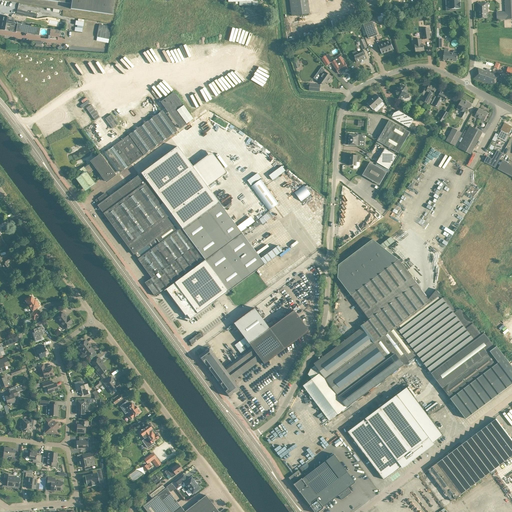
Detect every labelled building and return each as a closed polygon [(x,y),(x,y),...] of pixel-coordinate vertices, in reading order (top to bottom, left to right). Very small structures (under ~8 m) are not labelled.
[(71,9),(112,15),(114,0),(45,0),(71,4),(71,9)] [(136,0),(123,0),(113,52),(160,62),(163,52),(181,56),(180,61),(190,63),(191,58),(209,61),(207,71),(262,82),(273,28),(226,18),(228,9),(185,0),(180,0),(179,9),(136,0)] [(290,0),(292,15),(310,13),(308,0),(290,0)] [(459,0),(448,0),(449,0),(448,0),(450,0),(451,11),(456,10),(456,8),(460,8),(460,7),(461,7),(461,2),(460,2),(459,0)] [(511,0),(504,0),(506,12),(497,12),(497,20),(511,19),(511,0)] [(488,3),(478,3),(478,11),(479,11),(479,19),(487,18),(487,13),(488,13),(488,7),(486,7),(486,3),(488,3)] [(16,14),(28,17),(36,19),(38,13),(30,11),(30,12),(29,12),(17,9),(16,14)] [(3,16),(2,22),(10,24),(9,26),(14,27),(15,24),(22,25),(23,22),(15,21),(13,21),(11,20),(11,17),(3,16)] [(77,20),(75,31),(83,32),(84,21),(77,20)] [(372,21),(363,24),(364,25),(366,31),(367,35),(369,38),(378,35),(373,21),(372,21)] [(2,22),(1,29),(9,31),(16,33),(16,30),(28,32),(28,33),(39,35),(40,29),(22,25),(15,24),(14,27),(9,26),(10,24),(2,22)] [(111,27),(99,25),(97,37),(108,39),(111,27)] [(422,29),(424,39),(430,39),(429,28),(422,29)] [(364,39),(359,41),(363,49),(368,47),(364,39)] [(424,51),(424,46),(423,44),(422,44),(422,39),(415,40),(416,45),(415,45),(416,52),(424,51)] [(379,45),(382,54),(394,49),(390,41),(379,45)] [(445,48),(444,55),(443,60),(457,62),(457,57),(458,54),(458,52),(457,51),(454,51),(453,52),(453,53),(448,53),(449,49),(445,48)] [(356,51),(353,53),(355,58),(357,63),(361,61),(361,63),(364,62),(363,60),(367,58),(365,54),(364,52),(358,55),(357,54),(356,51)] [(331,63),(326,55),(322,58),(326,66),(331,63)] [(348,68),(345,64),(340,56),(332,62),(336,69),(339,74),(348,68)] [(322,67),(317,74),(321,76),(318,80),(320,82),(324,84),(326,82),(328,83),(332,77),(328,74),(325,71),(324,71),(325,70),(322,67)] [(492,73),(482,70),(478,69),(475,78),(495,85),(499,73),(493,71),(492,73)] [(424,86),(420,94),(424,96),(425,95),(424,94),(426,92),(428,93),(423,102),(429,105),(432,99),(431,99),(433,95),(437,88),(429,84),(427,88),(424,86)] [(398,99),(404,97),(405,99),(410,98),(409,93),(408,94),(406,86),(405,86),(404,85),(403,85),(402,85),(401,85),(401,86),(401,87),(397,88),(398,90),(396,91),(397,95),(398,99)] [(431,103),(436,106),(438,107),(440,103),(444,105),(449,95),(441,91),(439,94),(437,98),(435,97),(431,103)] [(173,93),(160,102),(180,128),(192,119),(173,93)] [(373,110),(383,101),(377,94),(367,103),(373,110)] [(459,105),(457,109),(463,112),(461,114),(460,117),(464,119),(466,114),(469,109),(471,104),(467,102),(467,103),(462,100),(459,105)] [(479,108),(477,113),(475,116),(484,121),(488,113),(479,108)] [(161,111),(105,152),(120,172),(163,141),(176,131),(161,111)] [(414,120),(414,119),(399,111),(394,113),(391,112),(389,116),(409,128),(414,120)] [(444,111),(439,120),(442,122),(448,113),(444,111)] [(381,143),(398,153),(410,132),(394,123),(389,120),(377,141),(381,143)] [(509,134),(510,131),(511,127),(511,126),(505,122),(500,130),(501,131),(498,137),(506,142),(509,136),(510,137),(511,135),(509,134)] [(483,132),(478,130),(470,126),(458,148),(471,154),(483,132)] [(455,146),(462,133),(453,128),(446,141),(455,146)] [(221,134),(218,140),(231,146),(229,150),(234,153),(235,151),(237,152),(239,147),(231,144),(233,140),(221,134)] [(349,136),(349,139),(350,139),(349,145),(350,145),(357,146),(358,146),(358,142),(365,142),(365,135),(358,135),(358,136),(351,135),(350,135),(350,136),(349,136)] [(177,146),(141,173),(180,227),(182,229),(187,225),(218,202),(177,146)] [(385,149),(377,163),(389,169),(397,156),(385,149)] [(246,150),(243,154),(240,152),(239,154),(245,159),(249,153),(246,150)] [(486,159),(484,162),(495,168),(503,153),(497,150),(492,159),(487,156),(486,159)] [(357,166),(357,161),(359,162),(361,157),(356,154),(356,155),(350,155),(350,165),(355,166),(357,166)] [(83,168),(78,171),(74,174),(86,189),(94,183),(88,174),(96,168),(106,181),(115,174),(100,155),(92,161),(92,162),(83,168)] [(259,156),(255,159),(260,167),(265,163),(259,156)] [(425,156),(425,167),(430,167),(430,165),(433,166),(433,160),(428,160),(429,158),(431,158),(431,156),(425,156)] [(511,177),(511,165),(502,161),(498,169),(511,177)] [(387,172),(370,162),(362,175),(379,185),(387,172)] [(105,194),(96,200),(99,205),(98,206),(133,254),(134,254),(138,259),(137,259),(151,278),(148,280),(145,283),(154,296),(165,288),(204,259),(205,260),(241,233),(240,232),(238,229),(231,219),(218,202),(187,225),(182,229),(180,227),(178,229),(175,224),(166,212),(149,188),(145,184),(139,175),(108,197),(105,194)] [(246,181),(240,185),(262,215),(268,211),(246,181)] [(291,203),(301,196),(294,187),(285,194),(291,203)] [(275,208),(266,215),(273,225),(283,218),(275,208)] [(243,231),(256,222),(253,218),(240,227),(243,231)] [(204,259),(165,288),(185,316),(186,315),(190,319),(253,272),(264,264),(260,259),(241,233),(205,260),(204,259)] [(339,279),(337,280),(340,284),(342,282),(369,319),(361,326),(362,328),(363,328),(370,338),(378,339),(392,358),(396,361),(400,367),(415,356),(418,359),(420,358),(466,419),(511,384),(511,366),(497,346),(495,348),(490,341),(484,333),(482,335),(472,322),(468,316),(465,313),(460,309),(456,311),(446,297),(445,297),(443,298),(436,290),(435,291),(434,293),(429,299),(399,260),(385,249),(394,241),(391,237),(380,245),(373,239),(339,265),(338,278),(339,279)] [(278,245),(260,259),(264,264),(282,251),(278,245)] [(3,272),(5,271),(8,274),(13,271),(7,263),(11,260),(9,257),(2,262),(0,259),(1,259),(0,257),(0,268),(0,269),(1,268),(3,272)] [(26,306),(28,304),(33,311),(39,306),(36,302),(35,302),(31,297),(24,302),(26,306)] [(199,355),(198,356),(204,363),(223,389),(229,397),(239,389),(233,380),(243,373),(261,360),(264,364),(309,331),(293,310),(269,328),(255,309),(234,325),(249,344),(252,348),(225,369),(209,348),(202,353),(199,355)] [(36,319),(38,322),(40,320),(38,317),(40,315),(37,310),(30,315),(32,317),(31,318),(33,321),(34,320),(36,319)] [(56,318),(62,325),(65,329),(72,324),(71,323),(72,322),(69,318),(67,319),(63,313),(56,318)] [(24,322),(28,327),(32,323),(30,320),(29,321),(27,319),(24,322)] [(33,334),(36,342),(42,340),(41,336),(44,335),(44,333),(46,332),(44,330),(44,329),(46,328),(42,321),(35,325),(37,328),(33,329),(35,333),(33,334)] [(304,385),(303,386),(330,420),(400,367),(396,361),(392,358),(378,339),(370,338),(363,328),(362,328),(324,357),(322,354),(317,358),(319,360),(315,364),(316,365),(311,369),(308,374),(312,379),(304,385)] [(200,332),(189,340),(192,344),(195,341),(202,336),(200,332)] [(19,341),(18,337),(5,342),(6,346),(19,341)] [(78,347),(81,351),(82,352),(83,351),(87,357),(94,352),(86,341),(78,347)] [(237,343),(234,346),(240,354),(243,351),(237,343)] [(44,345),(39,347),(36,348),(37,350),(36,351),(37,355),(39,354),(40,358),(46,356),(45,352),(46,352),(44,345)] [(3,374),(10,372),(11,372),(10,369),(9,369),(6,370),(5,366),(9,365),(6,358),(0,360),(0,372),(2,371),(3,374)] [(104,377),(102,374),(107,370),(101,362),(101,361),(99,358),(91,364),(100,376),(100,375),(103,379),(104,377)] [(44,364),(39,366),(38,366),(40,375),(43,374),(44,378),(49,377),(53,375),(51,367),(45,369),(44,364)] [(25,366),(11,372),(10,372),(12,375),(27,370),(25,366)] [(5,377),(3,378),(0,379),(0,383),(1,388),(10,384),(9,381),(7,381),(5,377)] [(107,387),(113,394),(121,388),(117,382),(116,383),(115,383),(111,377),(103,383),(107,387)] [(52,381),(47,382),(42,384),(44,389),(47,388),(49,393),(58,391),(56,383),(51,384),(50,382),(52,381)] [(83,381),(79,382),(74,383),(77,391),(81,390),(82,393),(81,393),(82,396),(86,395),(89,394),(88,391),(90,391),(87,383),(84,384),(83,381)] [(11,395),(5,397),(8,404),(12,403),(16,401),(17,401),(21,400),(20,396),(18,397),(18,395),(16,392),(25,389),(24,386),(25,386),(24,383),(14,386),(15,390),(11,391),(10,392),(11,395)] [(352,429),(348,432),(384,480),(402,467),(434,443),(433,443),(440,438),(443,435),(407,388),(404,390),(352,429)] [(95,396),(95,398),(100,399),(102,399),(96,391),(92,393),(95,396)] [(120,395),(112,401),(115,404),(123,399),(120,395)] [(297,413),(296,411),(298,409),(301,403),(296,400),(295,401),(292,407),(295,410),(289,416),(287,419),(282,423),(281,424),(280,425),(276,429),(272,431),(275,437),(281,434),(282,433),(281,431),(284,430),(286,431),(287,430),(292,426),(291,424),(290,423),(292,420),(295,417),(298,419),(300,418),(297,413)] [(85,402),(78,401),(77,414),(80,414),(80,419),(86,419),(89,417),(89,405),(85,405),(85,402)] [(132,418),(136,415),(140,412),(133,403),(130,405),(127,401),(120,406),(130,420),(132,418)] [(437,402),(426,410),(430,416),(441,407),(437,402)] [(58,405),(53,405),(50,405),(50,416),(58,416),(58,412),(57,412),(58,405)] [(35,427),(36,422),(36,419),(29,418),(29,420),(22,420),(22,424),(23,424),(23,430),(26,431),(25,432),(31,432),(32,426),(35,427)] [(52,419),(47,419),(44,419),(44,422),(45,422),(45,433),(54,434),(58,435),(58,430),(58,422),(52,422),(52,419)] [(457,449),(436,464),(460,495),(498,467),(500,465),(511,456),(511,439),(510,437),(496,419),(491,423),(457,449)] [(77,433),(82,433),(85,433),(86,427),(88,427),(88,422),(80,421),(80,425),(77,425),(77,433)] [(0,431),(8,432),(8,424),(0,423),(0,431)] [(151,444),(155,441),(159,438),(149,425),(139,432),(146,441),(145,442),(148,446),(151,443),(151,444)] [(295,463),(298,468),(334,443),(337,447),(343,443),(334,431),(328,435),(330,438),(317,447),(313,442),(297,454),(298,454),(295,456),(298,460),(295,463)] [(267,436),(283,461),(288,457),(286,454),(288,453),(280,441),(276,443),(270,434),(267,436)] [(93,437),(84,437),(84,440),(76,441),(77,449),(81,449),(81,450),(88,450),(88,442),(94,442),(93,437)] [(11,461),(18,461),(19,456),(15,456),(15,450),(13,449),(13,448),(4,447),(3,460),(3,458),(8,458),(8,457),(12,457),(11,461)] [(30,450),(30,455),(29,459),(33,460),(32,462),(41,463),(41,455),(37,455),(37,451),(30,450)] [(43,457),(42,464),(46,465),(53,466),(52,467),(58,467),(58,463),(57,463),(58,453),(51,452),(48,452),(47,452),(47,453),(47,457),(47,458),(43,457)] [(81,468),(86,466),(90,466),(89,461),(93,460),(92,452),(82,455),(83,459),(80,459),(80,461),(80,462),(81,468)] [(153,462),(157,459),(152,453),(144,459),(147,463),(152,460),(153,462)] [(334,454),(294,484),(296,486),(300,492),(301,492),(311,506),(315,511),(319,511),(325,508),(324,507),(339,495),(342,500),(352,492),(349,488),(356,482),(355,482),(334,454)] [(165,472),(166,473),(168,475),(169,474),(171,478),(182,469),(178,464),(174,467),(173,466),(165,472)] [(101,469),(98,470),(93,471),(93,474),(85,476),(87,485),(88,485),(88,487),(96,485),(96,484),(99,483),(99,479),(103,478),(101,469)] [(298,470),(289,478),(293,482),(302,475),(298,470)] [(35,489),(36,484),(36,479),(31,478),(32,473),(26,472),(25,475),(25,480),(28,480),(28,488),(35,489)] [(8,477),(8,474),(5,474),(4,480),(7,481),(7,486),(19,487),(20,478),(8,477)] [(150,477),(156,485),(147,492),(151,498),(165,488),(154,474),(150,477)] [(494,475),(456,499),(457,499),(455,500),(463,511),(467,509),(501,487),(494,475)] [(48,477),(48,479),(47,484),(51,484),(50,491),(55,491),(55,490),(62,491),(63,482),(54,481),(55,478),(48,477)] [(194,492),(195,493),(198,491),(198,490),(200,488),(197,484),(195,481),(194,481),(191,477),(184,483),(192,494),(194,492)] [(183,484),(178,478),(171,483),(176,489),(183,484)] [(184,511),(185,511),(166,488),(143,506),(147,511),(184,511)] [(184,511),(219,511),(216,508),(206,495),(184,511)]
